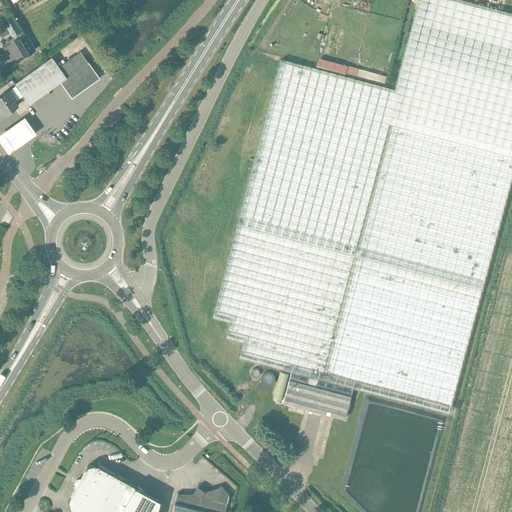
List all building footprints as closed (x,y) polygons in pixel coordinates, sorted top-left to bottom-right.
[(417,0),(394,91),(290,64),(280,61),(212,317),(230,321),(226,337),(243,342),(239,357),(291,371),(283,402),(345,418),(353,387),(449,413),(481,288),(511,176),(511,14),(457,0),(417,0)] [(36,50),(26,33),(14,41),(24,58),(36,50)] [(15,83),(16,85),(8,91),(8,90),(0,95),(0,103),(7,113),(18,104),(15,101),(24,95),(30,103),(61,81),(72,97),(99,78),(80,51),(59,66),(52,56),(29,73),(15,83)] [(26,119),(0,136),(0,142),(9,155),(37,135),(26,119)] [(157,511),(160,499),(135,485),(95,463),(88,465),(81,478),(77,480),(75,483),(76,487),(69,500),(70,507),(75,510),(73,511),(157,511)] [(224,511),(227,504),(229,494),(221,486),(212,489),(205,491),(198,486),(193,493),(186,493),(177,493),(174,504),(172,511),(224,511)]
